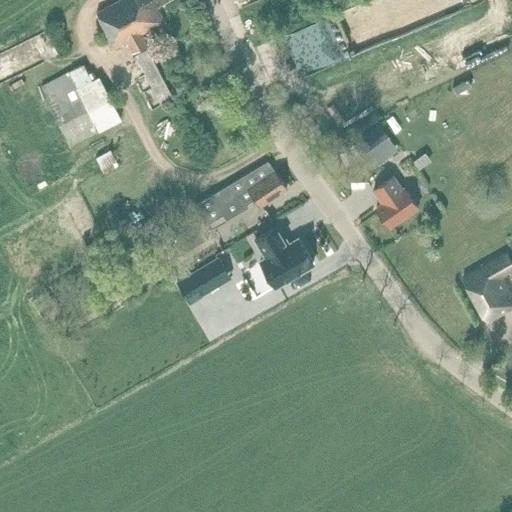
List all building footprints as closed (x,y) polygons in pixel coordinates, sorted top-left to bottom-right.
[(156,6),(168,0),(119,0),(96,12),(105,28),(99,31),(101,35),(103,34),(111,48),(127,40),(133,51),(147,43),(141,32),(164,21),(156,6)] [(391,0),(399,18),(439,0),(391,0)] [(423,22),(426,34),(444,31),(442,19),(423,22)] [(163,106),(175,99),(149,50),(137,56),(163,106)] [(100,78),(93,81),(85,65),(71,72),(43,87),(72,145),(122,119),(100,78)] [(381,123),(355,141),(363,154),(389,135),(381,123)] [(96,159),(105,174),(120,164),(112,149),(96,159)] [(425,154),(415,161),(420,168),(430,161),(425,154)] [(262,206),(287,188),(275,170),(273,172),(268,164),(238,182),(237,181),(212,197),(197,205),(208,224),(223,215),(226,220),(248,207),(247,204),(256,198),(262,206)] [(418,207),(404,186),(402,187),(394,175),(374,189),(383,202),(377,207),(390,226),(418,207)] [(267,257),(260,261),(276,287),(314,264),(298,238),(289,244),(278,225),(255,239),(267,257)] [(94,257),(110,250),(105,237),(89,245),(94,257)] [(487,321),(511,306),(511,294),(502,276),(511,269),(511,259),(508,252),(463,277),(487,321)] [(220,285),(209,264),(178,282),(189,302),(220,285)]
